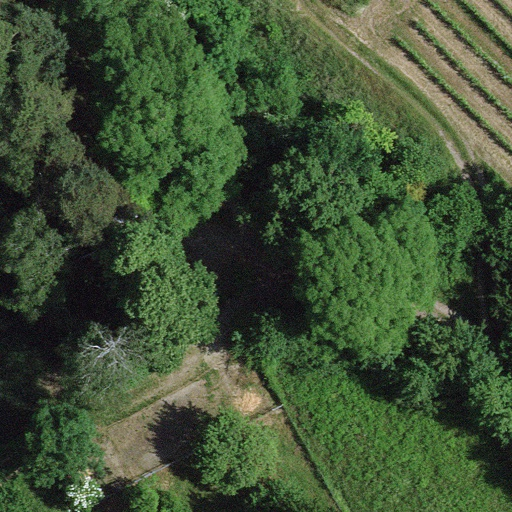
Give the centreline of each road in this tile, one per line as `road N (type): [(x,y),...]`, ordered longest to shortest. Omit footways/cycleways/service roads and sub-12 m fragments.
road 1 (track): [(511,388),(330,270),(249,182),(142,0)]
road 2 (track): [(503,376),(495,256),(459,157),(312,0)]
